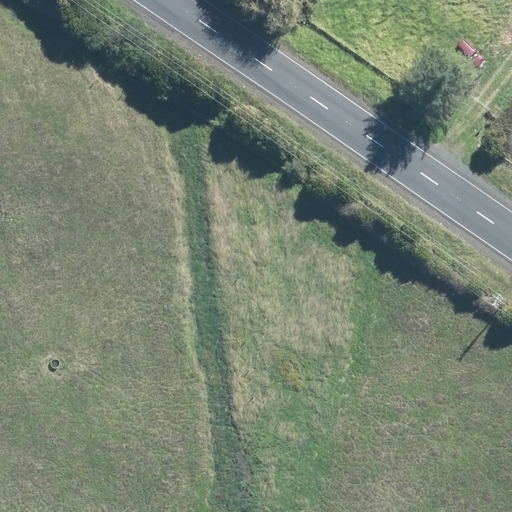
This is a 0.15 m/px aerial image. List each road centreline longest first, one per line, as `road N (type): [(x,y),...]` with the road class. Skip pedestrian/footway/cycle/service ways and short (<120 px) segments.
road 1 (unclassified): [(160,0),(511,242)]
road 2 (unknown): [(418,177),(511,46)]
